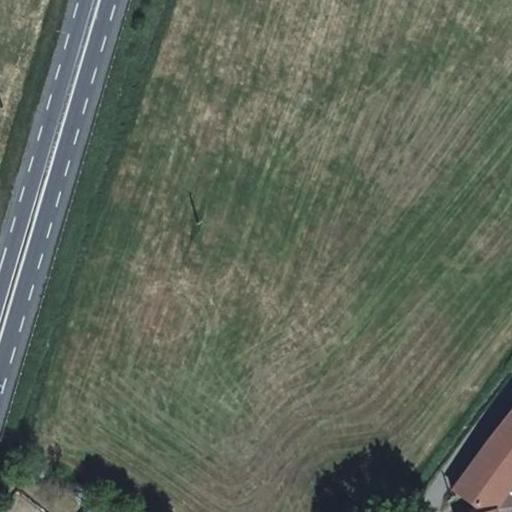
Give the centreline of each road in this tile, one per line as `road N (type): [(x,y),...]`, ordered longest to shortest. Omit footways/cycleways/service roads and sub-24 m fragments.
road 1 (trunk): [(0,398),(116,0)]
road 2 (trunk): [(87,0),(0,302)]
road 3 (unclassified): [(421,511),(511,392)]
